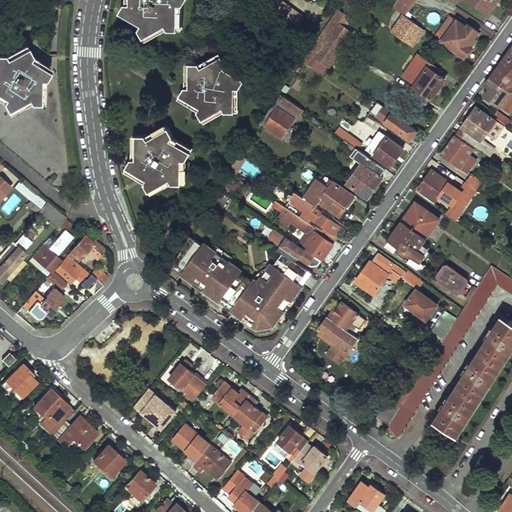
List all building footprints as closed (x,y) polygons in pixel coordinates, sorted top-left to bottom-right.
[(130,0),(130,5),(121,5),(118,11),(139,23),(136,27),(142,35),(156,25),(154,24),(162,20),(166,26),(172,26),(172,10),(168,9),(169,2),(181,2),(181,0),(130,0)] [(305,16),(283,0),(258,0),(297,28),(305,16)] [(416,0),(397,0),(393,6),(406,15),(416,0)] [(497,0),(472,0),(489,12),(495,3),(497,0)] [(348,16),(339,9),(303,59),(316,68),(321,61),(329,67),(353,31),(342,23),(348,16)] [(480,30),(460,16),(457,20),(446,36),(440,32),(437,36),(466,56),(473,46),(470,44),(480,30)] [(446,36),(457,20),(451,16),(440,32),(446,36)] [(425,29),(415,22),(404,38),(414,45),(425,29)] [(25,49),(20,44),(1,57),(0,54),(0,93),(1,94),(0,97),(0,99),(5,107),(25,93),(28,98),(35,97),(35,74),(38,73),(41,65),(22,55),(25,49)] [(222,60),(218,55),(198,68),(196,64),(188,65),(189,88),(183,89),(181,96),(199,106),(197,110),(202,118),(222,105),(225,109),(233,109),(232,85),(235,85),(239,77),(219,67),(222,60)] [(511,91),(511,89),(511,59),(506,55),(499,65),(491,76),(492,77),(511,91)] [(446,79),(428,66),(415,86),(433,98),(440,88),(446,79)] [(511,91),(492,77),(487,84),(492,87),(490,90),(486,94),(488,96),(486,99),(490,101),(492,99),(511,113),(511,111),(511,91)] [(304,110),(281,93),(262,124),(282,138),(296,119),(293,116),(295,113),(297,114),(302,114),(304,110)] [(418,129),(381,103),(375,112),(379,114),(378,115),(411,139),(414,135),(418,129)] [(497,120),(478,106),(468,120),(459,132),(485,152),(490,145),(483,140),(497,120)] [(511,123),(511,119),(499,109),(494,115),(510,127),(511,123)] [(323,123),(313,116),(310,119),(321,126),(323,123)] [(359,129),(344,119),(341,124),(355,134),(359,129)] [(167,133),(163,129),(143,142),(141,137),(133,138),(134,162),(128,162),(126,169),(144,179),(142,183),(147,191),(167,178),(170,183),(178,182),(177,158),(180,158),(184,150),(164,140),(167,133)] [(405,148),(380,131),(367,149),(392,166),(399,157),(405,148)] [(474,147),(456,135),(448,145),(441,154),(466,172),(477,158),(470,153),(474,147)] [(363,144),(353,137),(351,142),(360,149),(363,144)] [(351,142),(345,139),(343,142),(357,153),(351,162),(359,168),(351,179),(347,178),(344,183),(347,185),(349,183),(369,198),(382,179),(381,177),(387,168),(360,149),(351,142)] [(248,159),(241,154),(232,170),(238,175),(248,159)] [(461,189),(433,169),(426,179),(420,189),(436,200),(444,189),(448,191),(443,200),(449,205),(444,212),(455,220),(477,190),(466,182),(461,189)] [(472,174),(466,182),(477,190),(483,182),(472,174)] [(355,196),(326,176),(323,182),(319,179),(305,197),(309,200),(318,206),(320,202),(341,217),(346,209),(355,196)] [(0,198),(9,188),(0,179),(0,198)] [(46,203),(20,181),(14,187),(29,199),(28,205),(37,213),(46,203)] [(308,202),(309,200),(305,197),(296,191),(291,200),(303,208),(301,210),(331,231),(328,235),(335,239),(337,241),(340,236),(343,233),(338,229),(340,224),(308,202)] [(13,193),(0,208),(8,216),(22,200),(13,193)] [(230,201),(220,194),(214,205),(223,211),(230,201)] [(328,235),(277,201),(272,207),(281,214),(278,218),(289,226),(292,222),(308,234),(301,244),(325,260),(331,251),(336,244),(333,243),(335,239),(328,235)] [(409,213),(404,221),(428,238),(441,219),(417,202),(409,213)] [(48,222),(55,228),(58,226),(64,218),(65,217),(58,211),(48,222)] [(72,224),(64,218),(58,226),(62,230),(64,227),(68,230),(72,224)] [(428,238),(404,221),(395,233),(387,245),(417,267),(419,264),(424,268),(434,255),(429,251),(430,249),(423,244),(428,238)] [(322,261),(275,229),(269,237),(282,246),(279,250),(283,253),(297,263),(300,258),(313,267),(319,266),(322,261)] [(72,238),(64,232),(49,250),(42,244),(31,256),(50,272),(60,260),(56,256),(72,238)] [(18,240),(28,247),(33,240),(23,233),(18,240)] [(314,275),(297,263),(283,253),(276,264),(273,263),(269,269),(266,268),(262,271),(258,274),(253,280),(242,272),(244,270),(233,262),(237,258),(218,244),(215,249),(205,241),(204,243),(192,234),(172,265),(192,280),(191,282),(202,290),(204,288),(241,316),(240,318),(250,327),(252,325),(261,331),(266,331),(271,331),(286,311),(288,313),(296,303),(293,301),(314,275)] [(104,250),(94,241),(93,242),(85,235),(69,253),(74,258),(76,256),(80,259),(88,251),(97,258),(104,250)] [(0,280),(25,253),(12,242),(0,254),(0,280)] [(419,281),(379,252),(373,260),(371,259),(364,270),(356,280),(387,302),(402,282),(413,290),(416,287),(416,285),(420,288),(425,282),(421,279),(419,281)] [(74,258),(69,253),(54,270),(70,284),(76,277),(81,282),(89,274),(73,260),(74,258)] [(447,285),(456,271),(448,265),(444,266),(437,276),(438,279),(447,285)] [(108,275),(97,266),(91,272),(91,273),(104,283),(108,275)] [(511,293),(511,278),(491,266),(477,288),(470,300),(436,352),(432,358),(400,408),(389,425),(397,436),(403,432),(401,430),(407,426),(406,423),(411,421),(409,418),(415,415),(413,411),(419,408),(417,406),(423,403),(421,399),(427,397),(425,393),(431,390),(429,387),(435,384),(433,380),(438,377),(437,375),(442,372),(441,368),(447,365),(445,362),(451,359),(449,355),(455,352),(454,349),(459,346),(457,343),(463,340),(461,337),(467,334),(465,331),(471,328),(469,324),(475,321),(474,318),(479,315),(477,311),(482,309),(481,306),(487,303),(485,300),(492,297),(490,292),(496,289),(494,285),(500,283),(501,286),(511,293)] [(66,284),(53,273),(48,279),(61,290),(66,284)] [(105,285),(104,283),(91,273),(89,276),(93,280),(91,283),(99,290),(105,285)] [(470,300),(477,288),(467,281),(459,292),(470,300)] [(439,304),(416,287),(413,290),(403,303),(426,321),(439,304)] [(64,297),(53,288),(40,303),(37,301),(28,310),(36,318),(42,318),(46,312),(49,314),(64,297)] [(336,306),(329,315),(359,338),(360,336),(357,334),(367,320),(343,301),(339,308),(336,306)] [(359,338),(329,315),(316,332),(333,345),(327,352),(340,362),(359,338)] [(511,352),(511,321),(502,315),(434,420),(458,436),(511,352)] [(436,352),(422,342),(418,348),(432,358),(436,352)] [(15,359),(8,353),(1,360),(8,366),(15,359)] [(193,401),(207,383),(195,373),(191,370),(194,367),(180,356),(175,362),(179,366),(169,378),(188,394),(187,395),(193,401)] [(29,372),(21,365),(5,380),(21,396),(37,380),(29,372)] [(234,415),(249,395),(241,389),(238,392),(233,388),(225,382),(213,397),(234,415)] [(159,391),(152,385),(140,399),(147,405),(142,412),(151,419),(162,428),(175,411),(168,405),(167,406),(155,396),(159,391)] [(377,417),(389,425),(400,408),(398,406),(407,392),(398,387),(389,401),(388,400),(377,417)] [(63,402),(49,389),(33,406),(41,414),(43,412),(47,416),(40,424),(47,430),(54,422),(68,406),(63,402)] [(258,402),(249,395),(234,415),(245,424),(239,432),(249,440),(268,417),(262,411),(254,406),(258,402)] [(72,410),(68,406),(54,422),(58,426),(72,410)] [(84,448),(98,433),(88,424),(80,415),(58,439),(65,445),(69,441),(72,438),(84,448)] [(221,430),(214,423),(209,429),(217,435),(221,430)] [(210,444),(185,425),(174,439),(188,451),(191,453),(186,459),(194,465),(210,444)] [(297,455),(307,443),(308,442),(302,437),(304,435),(298,431),(291,425),(276,443),(295,458),(297,455)] [(231,439),(222,433),(218,438),(226,445),(231,439)] [(77,455),(84,448),(72,438),(69,441),(73,444),(69,448),(77,455)] [(324,452),(316,445),(313,449),(307,443),(297,455),(308,464),(300,474),(310,481),(318,471),(317,470),(329,456),(324,452)] [(231,461),(210,444),(194,465),(200,470),(204,467),(208,470),(214,476),(220,468),(223,471),(231,461)] [(117,453),(107,445),(93,460),(110,476),(124,460),(117,453)] [(279,477),(284,471),(280,468),(275,474),(276,474),(279,477)] [(147,477),(140,470),(125,486),(140,500),(155,484),(147,477)] [(289,475),(284,471),(279,477),(283,481),(284,481),(289,475)] [(275,482),(279,477),(276,474),(271,479),(275,482)] [(245,511),(250,511),(260,501),(248,491),(254,484),(245,477),(230,495),(237,501),(235,503),(239,507),(245,511)] [(275,482),(279,486),(283,481),(279,477),(275,482)] [(366,511),(372,511),(385,493),(372,485),(370,487),(362,482),(350,500),(366,511)] [(511,511),(511,494),(511,493),(498,511),(511,511)] [(173,504),(167,499),(156,511),(157,511),(185,511),(179,506),(175,502),(173,504)] [(91,511),(95,506),(87,500),(83,504),(91,511)] [(276,511),(273,511),(260,501),(250,511),(282,511),(279,509),(276,511)]
